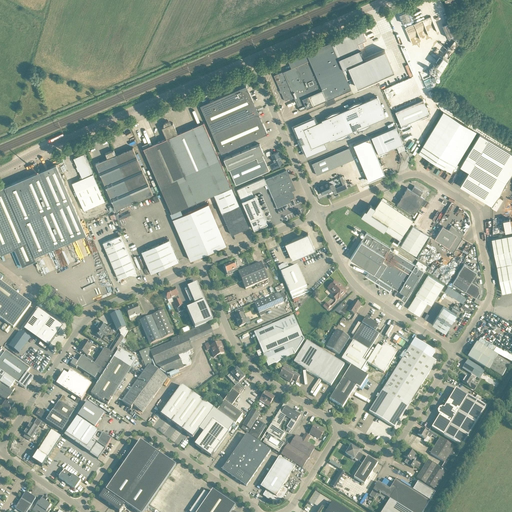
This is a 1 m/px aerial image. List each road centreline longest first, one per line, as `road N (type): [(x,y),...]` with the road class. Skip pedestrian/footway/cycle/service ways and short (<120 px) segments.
road 1 (unclassified): [(318,214),(418,174),(471,207),(490,295),(455,351)]
road 2 (tertiary): [(0,169),(250,58)]
road 3 (unclassified): [(256,511),(136,426),(78,507)]
road 4 (unknown): [(279,124),(371,87),(392,115),(295,161)]
road 5 (unclassified): [(199,264),(230,337),(257,373),(341,427)]
road 6 (unclassified): [(455,351),(354,284),(318,214)]
road 7 (unclassified): [(341,427),(391,450),(455,351)]
road 8 (unclassified): [(250,58),(318,214)]
road 9 (track): [(425,511),(511,371)]
road 10 (tertiary): [(250,58),(387,0)]
road 11 (unclassified): [(80,325),(0,447)]
road 12 (unclassified): [(199,264),(80,325)]
road 13 (unclassified): [(318,214),(199,264)]
